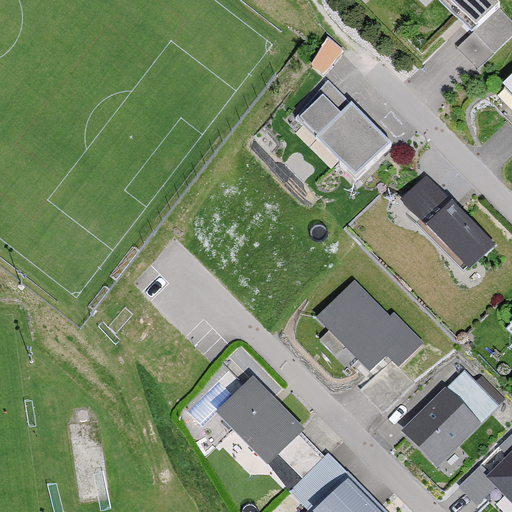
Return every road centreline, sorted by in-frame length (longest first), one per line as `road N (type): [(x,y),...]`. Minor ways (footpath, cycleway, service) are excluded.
road 1 (residential): [(430,511),(174,257)]
road 2 (residential): [(511,215),(358,61)]
